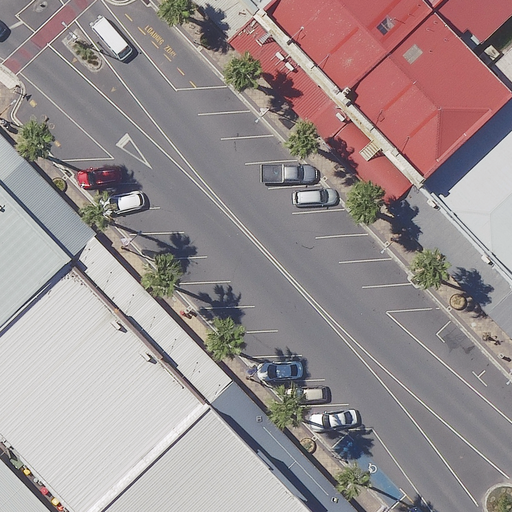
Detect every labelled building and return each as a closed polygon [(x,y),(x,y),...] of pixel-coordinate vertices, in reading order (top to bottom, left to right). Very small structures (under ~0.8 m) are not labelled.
[(228,0),(240,12),(253,0),(228,0)] [(511,0),(253,0),(240,12),(407,189),(502,101),(470,67),(511,27),(511,0)] [(511,117),(427,197),(511,287),(511,117)] [(0,308),(23,287),(0,261),(0,308)] [(70,511),(158,430),(23,287),(0,308),(0,511),(70,511)] [(235,511),(158,430),(70,511),(235,511)]
